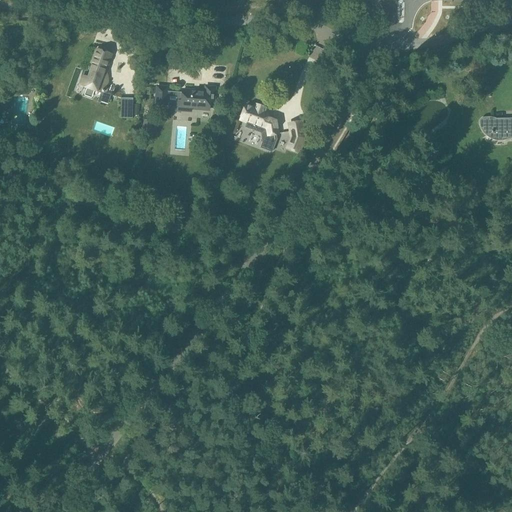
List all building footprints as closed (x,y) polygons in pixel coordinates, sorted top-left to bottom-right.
[(104,92),(108,81),(102,78),(111,55),(96,49),(86,76),(85,76),(82,84),(86,86),(85,87),(93,90),(93,89),(101,91),(97,102),(100,103),(100,102),(107,104),(111,95),(104,92)] [(156,88),(157,88),(156,104),(166,105),(166,103),(177,103),(177,101),(181,102),(182,93),(167,92),(167,89),(168,89),(168,88),(156,87),(156,88)] [(198,92),(198,93),(193,92),(193,91),(182,90),(182,93),(181,102),(177,101),(177,103),(177,110),(191,111),(191,109),(209,110),(209,102),(213,102),(214,89),(215,89),(215,88),(205,87),(205,88),(206,88),(205,92),(198,92)] [(132,119),(132,99),(120,99),(120,119),(132,119)] [(276,139),(275,134),(278,134),(276,120),(267,117),(268,113),(264,112),(265,108),(256,105),(255,108),(246,105),(240,120),(254,125),(252,130),(261,133),(262,142),(260,148),(272,152),(276,139)] [(504,139),(505,139),(511,139),(511,118),(483,119),(482,119),(481,120),(480,121),(480,122),(480,123),(480,124),(481,125),(482,126),(483,126),(484,127),(483,128),(483,129),(483,130),(483,131),(483,132),(484,133),(485,134),(486,135),(488,135),(489,135),(490,134),(491,134),(491,133),(492,132),(492,131),(492,130),(499,129),(499,134),(499,135),(500,136),(501,137),(501,138),(503,139),(504,139)] [(157,121),(143,120),(143,130),(139,130),(138,136),(157,137),(157,121)] [(301,122),(289,124),(291,137),(287,148),(299,153),(304,138),(301,122)] [(465,194),(481,194),(481,179),(466,178),(465,194)]
